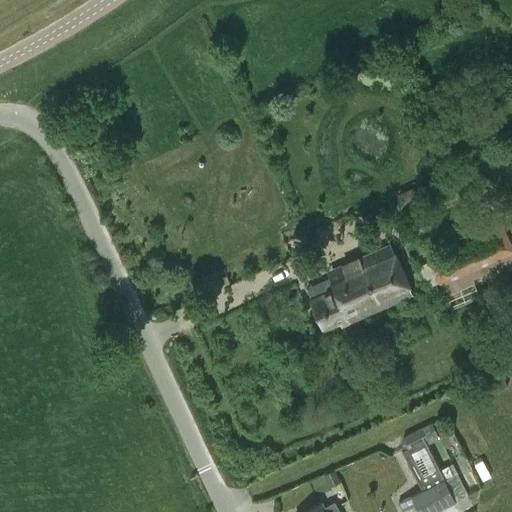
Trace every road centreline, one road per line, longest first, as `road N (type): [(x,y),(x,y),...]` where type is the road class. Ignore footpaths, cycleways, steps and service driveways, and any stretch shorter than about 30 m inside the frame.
road 1 (residential): [(227,511),(52,138),(24,116),(0,118)]
road 2 (tertiary): [(109,0),(0,62)]
